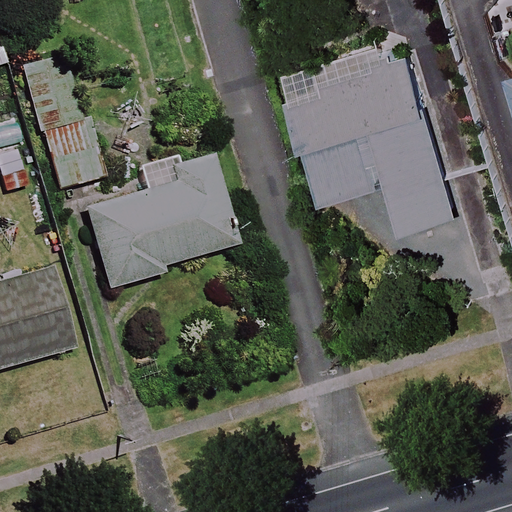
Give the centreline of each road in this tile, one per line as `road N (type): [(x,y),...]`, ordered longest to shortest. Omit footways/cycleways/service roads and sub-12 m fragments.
road 1 (residential): [(364,511),(223,0)]
road 2 (primary): [(378,511),(511,472)]
